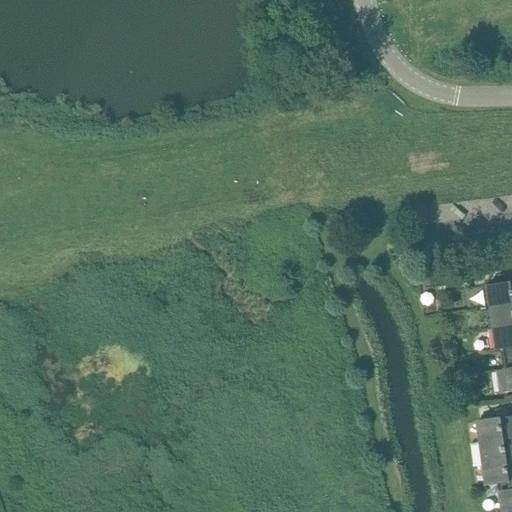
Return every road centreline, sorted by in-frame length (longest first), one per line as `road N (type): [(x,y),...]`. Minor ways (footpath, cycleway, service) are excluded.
road 1 (track): [(0,149),(85,155),(361,113),(413,83)]
road 2 (residential): [(511,97),(455,96),(413,83),(382,52),(361,0)]
